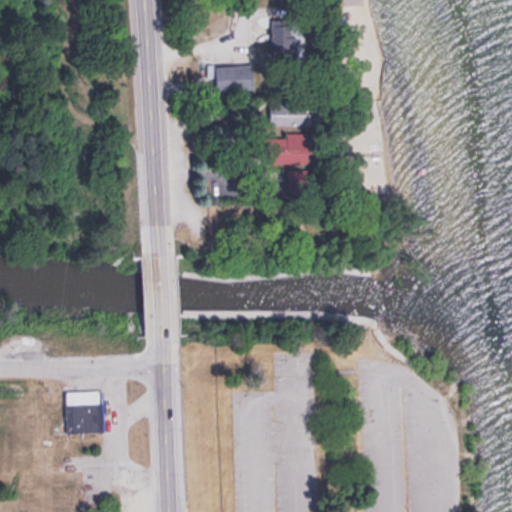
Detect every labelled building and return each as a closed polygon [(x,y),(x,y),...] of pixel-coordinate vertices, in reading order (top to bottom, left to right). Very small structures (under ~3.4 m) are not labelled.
[(293,52),(293,17),(271,17),(271,52),(293,52)] [(252,64),(216,64),(216,89),(252,89),(252,64)] [(305,101),(268,101),(268,124),(305,124),(305,101)] [(309,132),(274,132),(274,159),(309,159),(309,132)] [(65,390),(65,430),(102,430),(102,390),(65,390)]
